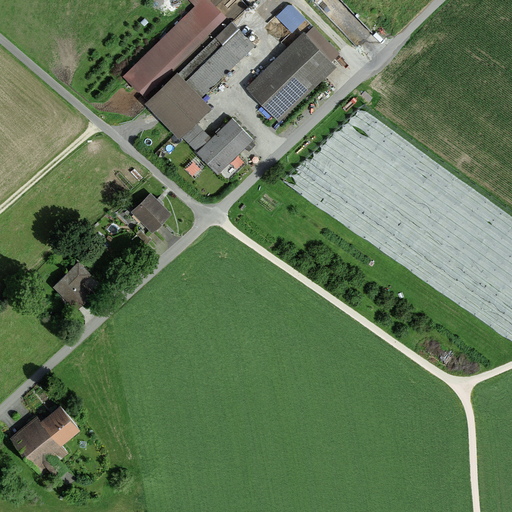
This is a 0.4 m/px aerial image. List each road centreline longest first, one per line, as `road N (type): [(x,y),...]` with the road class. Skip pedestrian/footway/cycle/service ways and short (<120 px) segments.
road 1 (track): [(210,216),(452,381),(511,362)]
road 2 (residential): [(210,216),(438,0)]
road 3 (residential): [(0,409),(210,216)]
road 4 (residential): [(210,216),(0,39)]
road 5 (track): [(476,511),(471,409),(452,381)]
